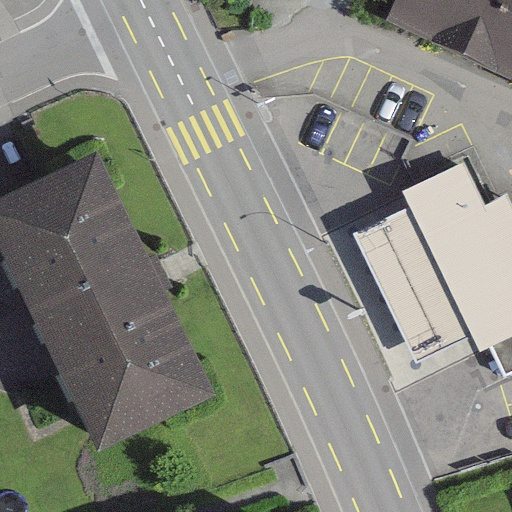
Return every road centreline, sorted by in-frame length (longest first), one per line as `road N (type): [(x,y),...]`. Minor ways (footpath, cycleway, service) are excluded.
road 1 (primary): [(142,1),(383,511)]
road 2 (residential): [(142,1),(339,35),(511,110)]
road 3 (residential): [(0,77),(142,1)]
